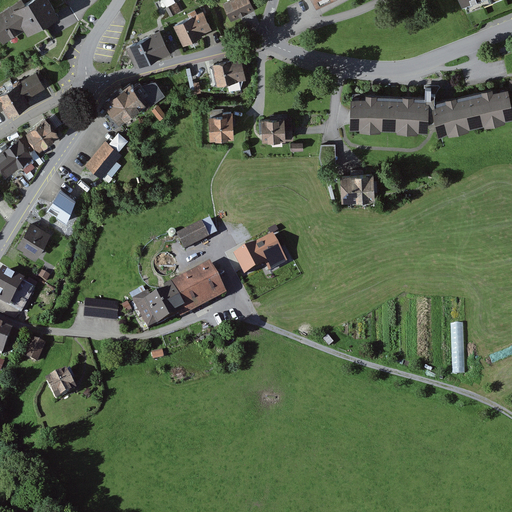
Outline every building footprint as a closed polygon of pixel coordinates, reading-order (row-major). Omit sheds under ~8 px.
[(62,17),(51,0),(37,0),(27,6),(18,12),(29,31),(32,35),(62,17)] [(256,12),(250,0),(234,0),(225,5),(234,23),(256,12)] [(18,12),(27,6),(24,1),(0,14),(0,35),(6,45),(29,31),(18,12)] [(213,30),(204,12),(174,26),(185,47),(205,37),(204,35),(213,30)] [(171,53),(160,32),(127,48),(138,69),(171,53)] [(247,79),(242,58),(211,66),(216,86),(247,79)] [(38,73),(9,91),(21,111),(32,104),(28,97),(45,86),(38,73)] [(147,105),(132,84),(103,104),(118,125),(147,105)] [(431,98),(353,94),(350,126),(428,132),(438,130),(439,134),(511,118),(511,103),(508,87),(431,105),(431,98)] [(9,91),(0,95),(0,111),(6,108),(11,117),(21,111),(9,91)] [(167,115),(159,106),(153,112),(162,120),(167,115)] [(233,112),(208,114),(209,138),(234,137),(233,112)] [(51,113),(28,132),(41,150),(65,131),(51,113)] [(291,116),(262,118),(263,141),(293,139),(291,116)] [(112,136),(122,144),(130,133),(121,125),(112,136)] [(36,152),(23,135),(0,152),(0,164),(8,174),(36,152)] [(123,155),(107,142),(87,166),(103,179),(108,173),(114,178),(123,166),(117,161),(123,155)] [(306,143),(292,144),(293,152),(306,152),(306,143)] [(377,197),(374,172),(343,176),(346,200),(377,197)] [(76,200),(60,189),(46,208),(66,222),(76,200)] [(53,233),(32,221),(17,249),(38,260),(53,233)] [(202,222),(179,235),(188,250),(211,237),(202,222)] [(250,249),(227,261),(239,283),(256,273),(259,279),(279,268),(267,248),(254,256),(250,249)] [(150,292),(134,301),(150,331),(177,316),(180,321),(228,294),(211,262),(165,288),(167,292),(154,299),(150,292)] [(26,281),(4,269),(0,276),(0,301),(12,308),(26,281)] [(389,293),(389,343),(399,343),(399,293),(389,293)] [(120,304),(86,300),(84,319),(118,322),(120,304)] [(15,330),(0,324),(0,353),(4,356),(15,330)] [(47,344),(34,339),(27,358),(39,363),(47,344)] [(68,369),(47,381),(59,401),(79,390),(68,369)]
